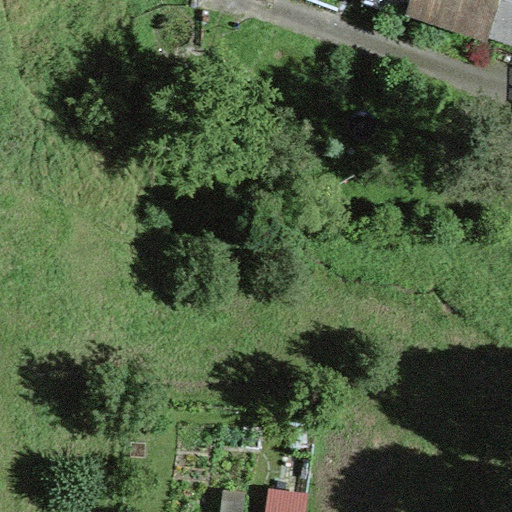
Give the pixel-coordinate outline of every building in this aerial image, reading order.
[(412,0),(364,0),(363,3),(411,20),(415,11),(410,9),(412,0)] [(412,0),(410,9),(415,11),(488,36),(500,0),(412,0)] [(511,0),(500,0),(488,36),(510,44),(511,38),(511,0)] [(302,511),(305,488),(265,484),(262,511),(302,511)] [(239,511),(242,491),(221,489),(218,511),(239,511)]
